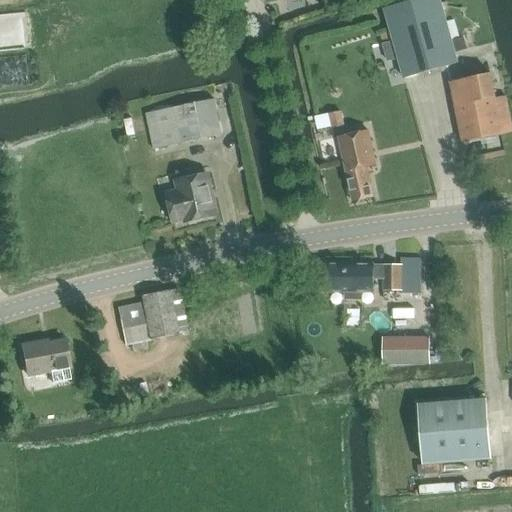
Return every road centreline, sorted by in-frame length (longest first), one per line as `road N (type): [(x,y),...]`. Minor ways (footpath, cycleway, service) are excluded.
road 1 (unclassified): [(0,313),(213,258),(461,216)]
road 2 (unknown): [(309,238),(258,0)]
road 3 (track): [(300,412),(274,246)]
